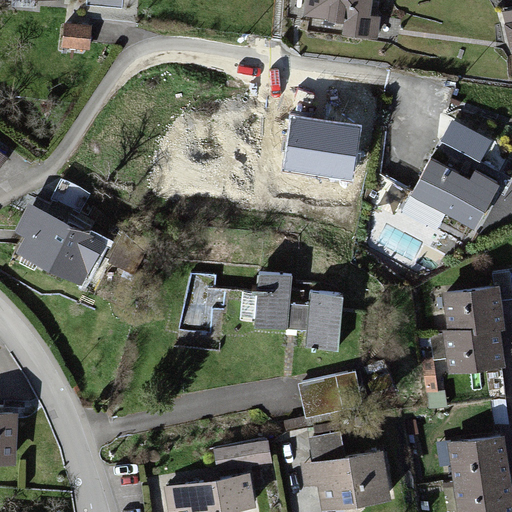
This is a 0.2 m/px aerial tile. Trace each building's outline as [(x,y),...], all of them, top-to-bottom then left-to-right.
[(371,0),(306,0),(305,9),(346,15),(344,26),(377,30),(379,16),(370,14),(371,0)] [(64,21),(62,42),(88,44),(90,23),(64,21)] [(511,23),(502,25),(506,44),(511,42),(511,23)] [(360,126),(291,116),(283,170),(352,180),(360,126)] [(431,152),(412,190),(472,220),(492,183),(431,152)] [(100,237),(25,202),(6,243),(81,278),(100,237)] [(287,319),(307,320),(306,337),(337,338),(340,289),(309,288),(308,302),(288,300),(290,271),(260,269),(257,318),(287,320),(287,319)] [(496,283),(441,289),(449,359),(504,353),(496,283)] [(14,406),(0,405),(0,457),(12,458),(14,406)] [(511,504),(502,433),(449,440),(459,511),(470,511),(511,506),(511,504)] [(378,448),(302,459),(304,478),(316,476),(318,492),(383,483),(378,448)] [(247,471),(164,482),(168,511),(233,511),(252,510),(247,471)]
